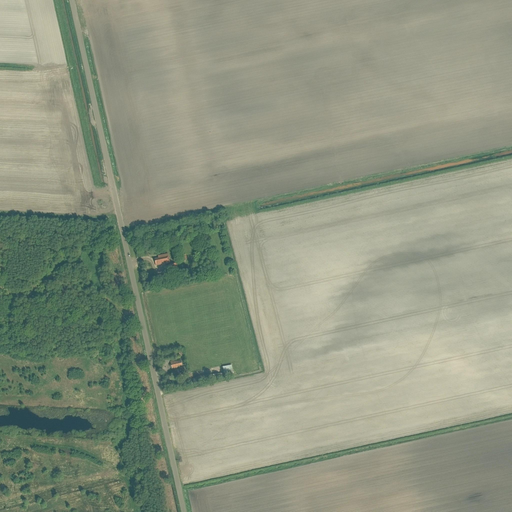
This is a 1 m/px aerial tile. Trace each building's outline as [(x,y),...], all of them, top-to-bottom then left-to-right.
[(155,266),(169,263),(167,254),(157,256),(158,259),(154,259),(155,266)] [(180,269),(179,264),(176,264),(168,265),(169,273),(177,271),(177,270),(180,269)] [(168,277),(168,275),(157,275),(157,283),(172,282),(172,277),(168,277)] [(182,369),(180,360),(174,361),(170,362),(172,371),(176,370),(176,368),(179,368),(179,369),(182,369)] [(208,376),(208,375),(195,378),(196,384),(210,381),(220,379),(233,376),(231,366),(221,368),(223,373),(208,376)]
